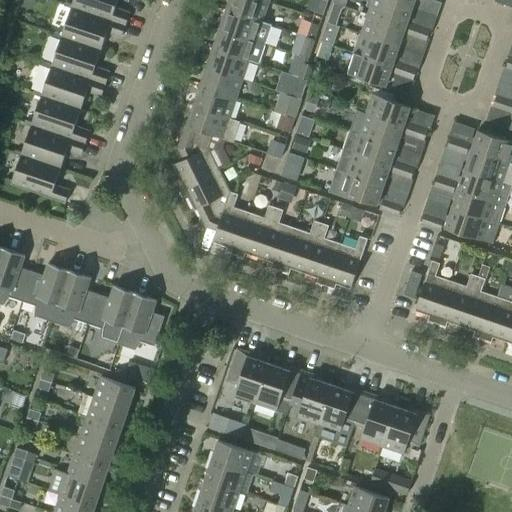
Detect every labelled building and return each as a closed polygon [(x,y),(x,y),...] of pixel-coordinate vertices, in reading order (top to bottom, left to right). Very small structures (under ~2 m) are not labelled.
[(65,2),(64,6),(71,8),(71,6),(126,25),(130,13),(115,8),(117,0),(73,0),(72,4),(65,2)] [(262,0),(228,0),(226,9),(262,21),(269,2),(262,0)] [(326,0),(318,0),(315,12),(323,14),(328,1),(326,0)] [(406,27),(412,8),(389,0),(372,0),(368,14),(406,27)] [(55,32),(54,35),(61,38),(61,36),(101,49),(107,32),(121,36),(126,25),(71,6),(71,8),(62,34),(55,32)] [(219,28),(256,41),(265,44),(272,25),(262,21),(226,9),(219,28)] [(399,46),(406,27),(368,14),(361,33),(399,46)] [(311,22),(306,36),(315,39),(320,25),(311,22)] [(417,37),(421,26),(411,22),(407,34),(417,37)] [(430,29),(421,26),(417,37),(426,41),(430,29)] [(219,28),(213,48),(249,60),(256,41),(219,28)] [(392,66),(399,46),(361,33),(354,53),(392,66)] [(45,61),(44,65),(51,67),(51,65),(105,84),(109,72),(95,67),(101,49),(61,36),(61,38),(52,63),(45,61)] [(306,36),(302,50),(310,53),(315,39),(306,36)] [(213,48),(206,67),(243,79),(249,60),(213,48)] [(386,86),(392,66),(354,53),(348,73),(386,86)] [(293,86),(303,60),(293,56),(283,82),(293,86)] [(403,76),(407,64),(398,61),(394,73),(403,76)] [(304,63),(299,77),(308,80),(312,66),(304,63)] [(417,68),(407,64),(403,76),(413,79),(417,68)] [(35,91),(34,94),(41,97),(41,95),(81,108),(87,91),(101,96),(105,84),(51,65),(51,67),(42,93),(35,91)] [(206,67),(200,86),(236,99),(243,79),(206,67)] [(299,77),(294,91),(303,93),(308,80),(299,77)] [(200,86),(193,105),(229,118),(236,99),(200,86)] [(275,112),(286,115),(294,118),(301,99),(282,93),(275,112)] [(304,109),(311,112),(316,97),(309,94),(304,109)] [(372,94),(366,113),(404,126),(410,106),(372,94)] [(502,109),(506,98),(497,94),(493,106),(502,109)] [(25,120),(24,124),(31,126),(31,124),(85,143),(89,131),(75,126),(81,108),(41,95),(41,97),(32,122),(25,120)] [(511,99),(506,98),(502,109),(511,112),(511,99)] [(193,105),(186,125),(214,134),(213,135),(233,141),(240,121),(229,118),(193,105)] [(404,126),(366,113),(356,110),(349,129),(397,146),(404,126)] [(300,114),(296,130),(308,133),(312,117),(300,114)] [(286,115),(281,129),(290,132),(294,118),(286,115)] [(415,137),(419,125),(409,122),(405,133),(415,137)] [(15,150),(14,153),(21,156),(21,154),(61,167),(67,150),(81,155),(85,143),(31,124),(31,126),(22,152),(15,150)] [(184,159),(173,165),(180,178),(174,181),(178,190),(220,169),(209,148),(213,135),(214,134),(186,125),(179,148),(184,159)] [(428,128),(419,125),(415,137),(424,140),(428,128)] [(390,165),(397,146),(349,129),(343,149),(353,152),(390,165)] [(511,140),(478,129),(472,149),(509,162),(511,154),(511,140)] [(291,147),(302,151),(306,139),(295,135),(291,147)] [(457,151),(461,139),(451,136),(447,148),(457,151)] [(470,142),(461,139),(457,151),(466,154),(470,142)] [(277,141),(272,155),(281,158),(286,144),(277,141)] [(390,165),(353,152),(343,149),(336,168),(346,171),(384,184),(390,165)] [(472,149),(465,169),(511,184),(511,163),(509,162),(472,149)] [(295,179),(302,155),(286,150),(279,174),(295,179)] [(5,178),(4,182),(65,202),(69,190),(55,185),(61,167),(21,154),(21,156),(12,180),(5,178)] [(392,172),(402,175),(405,163),(396,160),(392,172)] [(415,167),(405,163),(402,175),(411,178),(415,167)] [(384,184),(346,171),(336,168),(328,191),(353,200),(354,198),(376,206),(384,184)] [(220,169),(178,190),(182,199),(188,196),(195,209),(197,208),(206,226),(217,229),(218,230),(230,191),(220,169)] [(511,184),(465,169),(459,188),(506,204),(511,185),(511,184)] [(443,189),(447,178),(438,174),(434,186),(443,189)] [(457,181),(447,178),(443,189),(453,193),(457,181)] [(237,192),(244,194),(248,183),(241,180),(237,192)] [(274,182),(272,191),(279,193),(277,199),(291,203),(295,187),(282,183),(282,184),(274,182)] [(459,188),(452,207),(499,223),(506,204),(459,188)] [(217,229),(213,242),(227,247),(225,253),(234,256),(249,211),(234,206),(238,194),(231,191),(230,191),(218,230),(217,229)] [(395,203),(383,199),(380,208),(392,212),(395,203)] [(340,213),(349,216),(352,206),(343,203),(340,213)] [(249,211),(234,256),(243,259),(245,253),(259,257),(276,207),(269,204),(265,217),(249,211)] [(352,206),(349,216),(349,217),(360,221),(364,209),(353,205),(352,206)] [(276,207),(259,257),(272,262),(270,268),(280,272),(295,227),(279,222),(283,209),(276,207)] [(452,207),(445,227),(493,243),(499,223),(452,207)] [(441,229),(444,220),(425,213),(422,223),(441,229)] [(295,227),(280,272),(289,275),(291,268),(304,273),(322,222),(314,220),(310,232),(295,227)] [(322,222),(304,273),(318,277),(316,284),(325,287),(340,243),(325,237),(329,225),(322,222)] [(340,243),(325,287),(334,290),(336,284),(351,289),(368,238),(360,235),(355,248),(340,243)] [(437,244),(433,255),(441,258),(445,246),(437,244)] [(4,247),(0,257),(0,303),(3,305),(9,296),(22,301),(32,271),(21,267),(25,255),(4,247)] [(432,260),(415,310),(429,315),(427,322),(436,325),(451,280),(436,275),(440,263),(432,260)] [(32,271),(22,301),(35,306),(35,316),(52,321),(70,270),(48,262),(44,275),(32,271)] [(478,276),(486,278),(489,267),(482,264),(478,276)] [(70,270),(52,321),(69,327),(75,319),(88,323),(98,293),(86,289),(91,277),(70,270)] [(411,270),(403,294),(414,298),(422,274),(411,270)] [(451,280),(436,325),(445,328),(448,322),(461,326),(478,276),(471,273),(467,286),(451,280)] [(478,276),(461,326),(475,331),(472,337),(482,340),(497,296),(481,291),(486,278),(478,276)] [(497,296),(482,340),(491,343),(493,337),(507,342),(511,325),(511,287),(501,283),(497,296)] [(98,293),(88,323),(101,328),(100,338),(118,344),(135,292),(114,285),(110,297),(98,293)] [(135,292),(118,344),(135,350),(141,341),(155,346),(165,316),(152,312),(157,299),(135,292)] [(22,343),(25,334),(13,330),(10,340),(22,343)] [(238,349),(227,380),(238,384),(234,396),(255,403),(269,363),(248,356),(249,353),(238,349)] [(269,363),(255,403),(287,414),(291,402),(302,370),(290,367),(289,370),(269,363)] [(152,375),(153,370),(143,366),(141,372),(138,380),(148,384),(152,375)] [(43,370),(40,378),(52,382),(54,374),(43,370)] [(302,370),(291,402),(301,406),(297,417),(319,424),(332,384),(312,378),(313,374),(302,370)] [(101,376),(94,396),(128,408),(135,388),(101,376)] [(40,378),(37,387),(49,391),(52,382),(40,378)] [(319,424),(315,436),(336,443),(344,420),(354,424),(365,392),(354,388),(353,391),(332,384),(319,424)] [(365,392),(354,424),(365,427),(361,439),(382,446),(396,406),(376,399),(377,396),(365,392)] [(78,413),(87,416),(122,427),(128,408),(94,396),(85,393),(78,413)] [(396,406),(382,446),(404,453),(408,442),(418,445),(429,414),(418,410),(416,413),(396,406)] [(30,409),(27,417),(38,421),(41,412),(30,409)] [(213,415),(209,426),(241,437),(245,425),(213,415)] [(87,416),(81,435),(115,447),(122,427),(87,416)] [(27,417),(24,425),(36,429),(38,421),(27,417)] [(66,442),(66,444),(66,446),(66,447),(67,448),(68,449),(69,451),(70,452),(71,452),(74,453),(74,454),(109,466),(115,447),(81,435),(80,436),(80,435),(78,434),(76,434),(74,434),(72,434),(71,435),(69,436),(68,437),(67,439),(66,440),(66,441),(66,442)] [(276,445),(278,440),(268,436),(264,447),(274,450),(276,445)] [(219,439),(212,460),(246,471),(253,451),(219,439)] [(274,450),(288,455),(291,444),(278,440),(276,445),(274,450)] [(17,447),(14,456),(25,460),(28,451),(17,447)] [(28,451),(25,460),(34,463),(37,454),(28,451)] [(74,454),(67,474),(102,485),(109,466),(74,454)] [(14,456),(11,464),(22,468),(25,460),(14,456)] [(212,460),(205,479),(239,490),(246,471),(212,460)] [(307,467),(304,478),(313,481),(317,470),(307,467)] [(56,470),(50,489),(61,493),(95,505),(102,485),(67,474),(56,470)] [(288,473),(284,484),(294,488),(298,476),(288,473)] [(205,479),(199,498),(233,510),(239,490),(205,479)] [(284,484),(281,496),(290,499),(294,488),(284,484)] [(4,486),(1,495),(12,498),(15,490),(4,486)] [(348,505),(348,506),(366,511),(384,511),(389,497),(355,486),(348,505)] [(61,493),(54,511),(92,511),(95,505),(61,493)] [(1,495),(0,496),(0,503),(9,507),(12,498),(1,495)] [(297,497),(293,509),(302,511),(307,501),(297,497)] [(18,510),(21,502),(12,498),(9,507),(18,510)] [(199,498),(193,511),(231,511),(233,510),(199,498)]
